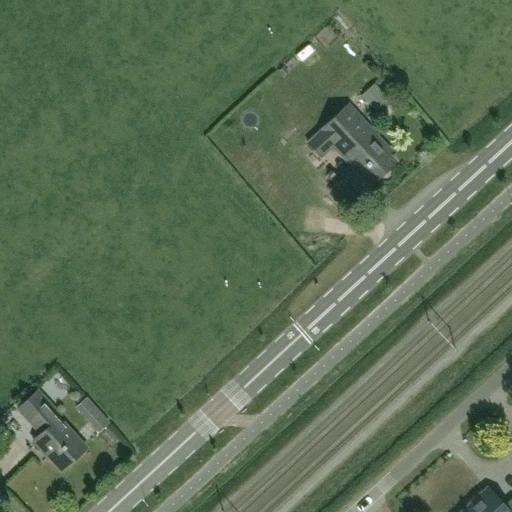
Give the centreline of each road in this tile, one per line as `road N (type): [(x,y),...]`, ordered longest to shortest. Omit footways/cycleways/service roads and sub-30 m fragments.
road 1 (secondary): [(109,511),(511,143)]
road 2 (residential): [(356,511),(511,369)]
